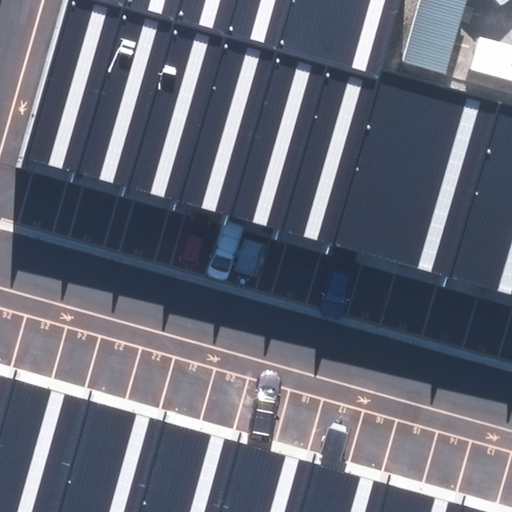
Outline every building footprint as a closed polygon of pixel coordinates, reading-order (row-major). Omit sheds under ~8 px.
[(114,1),(109,0),(58,0),(12,161),(63,176),(114,1)] [(169,0),(114,0),(114,1),(165,16),(169,0)] [(224,0),(169,0),(165,16),(216,31),(224,0)] [(279,0),(224,0),(216,31),(266,46),(279,0)] [(279,0),(266,46),(314,59),(366,74),(387,0),(279,0)] [(165,16),(114,1),(63,176),(114,190),(165,16)] [(216,31),(165,16),(114,190),(165,205),(216,31)] [(266,46),(216,31),(165,205),(216,219),(266,46)] [(314,59),(266,46),(216,219),(264,233),(314,59)] [(366,74),(314,59),(264,233),(316,247),(366,74)] [(458,100),(366,74),(316,247),(408,274),(458,100)] [(511,260),(511,115),(458,100),(408,274),(501,300),(511,260)] [(511,260),(501,300),(511,303),(511,260)] [(25,511),(64,378),(0,360),(0,511),(25,511)] [(97,511),(130,397),(64,378),(25,511),(97,511)] [(169,511),(197,416),(130,397),(97,511),(169,511)] [(240,511),(263,435),(197,416),(169,511),(240,511)] [(312,511),(329,453),(263,435),(240,511),(312,511)] [(384,511),(396,472),(329,453),(312,511),(384,511)] [(456,511),(462,491),(396,472),(384,511),(456,511)] [(511,511),(511,505),(462,491),(456,511),(511,511)]
